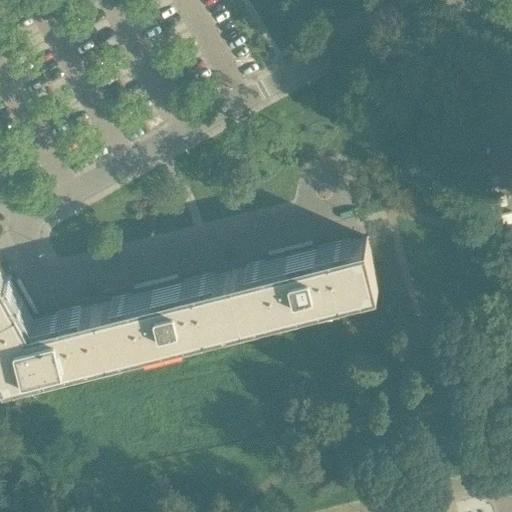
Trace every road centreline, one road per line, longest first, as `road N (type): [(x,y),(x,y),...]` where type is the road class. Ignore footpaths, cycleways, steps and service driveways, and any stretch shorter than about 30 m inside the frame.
road 1 (residential): [(329,214),(59,278),(18,225),(421,0)]
road 2 (residential): [(375,511),(511,478)]
